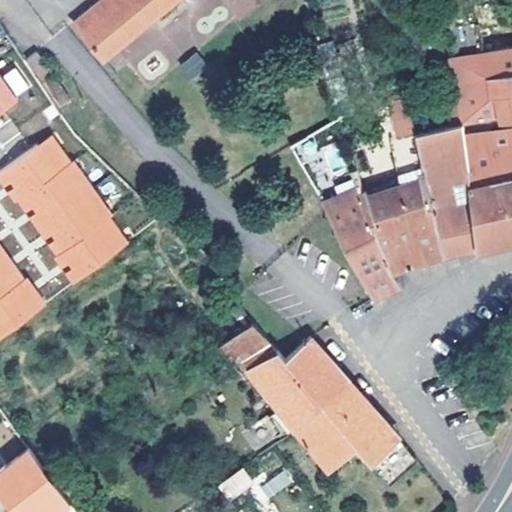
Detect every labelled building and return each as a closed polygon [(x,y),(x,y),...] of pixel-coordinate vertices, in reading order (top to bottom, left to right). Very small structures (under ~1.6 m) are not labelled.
[(253,0),(100,0),(73,22),(102,59),(174,0),(230,0),(239,11),(253,0)] [(461,0),(435,0),(443,35),(466,30),(461,0)] [(494,94),(499,118),(511,116),(511,48),(481,50),(487,74),(489,93),(494,94)] [(476,75),(487,74),(481,50),(472,51),(476,75)] [(191,80),(206,65),(194,52),(179,67),(191,80)] [(35,53),(24,60),(40,82),(50,75),(35,53)] [(3,75),(16,96),(29,88),(16,67),(3,75)] [(0,110),(16,99),(0,77),(0,110)] [(51,77),(41,84),(57,107),(67,99),(51,77)] [(396,177),(361,189),(391,270),(442,255),(423,169),(415,130),(413,130),(406,95),(390,97),(398,135),(388,138),(396,177)] [(415,130),(423,169),(442,255),(475,247),(467,183),(464,138),(458,109),(450,110),(451,122),(415,130)] [(502,132),(511,130),(511,116),(499,118),(502,132)] [(464,138),(467,183),(511,174),(511,130),(502,132),(464,138)] [(49,134),(36,143),(44,155),(57,146),(49,134)] [(36,143),(0,169),(0,180),(4,187),(9,183),(19,197),(16,198),(26,212),(31,208),(51,237),(46,240),(55,253),(58,252),(68,265),(63,269),(72,282),(113,251),(106,241),(119,231),(107,215),(96,223),(89,212),(102,203),(79,171),(66,180),(58,170),(69,162),(57,146),(44,155),(36,143)] [(354,168),(314,186),(328,213),(373,298),(400,287),(391,270),(361,189),(354,168)] [(511,174),(467,183),(475,247),(511,239),(511,174)] [(119,231),(106,241),(113,251),(126,241),(119,231)] [(0,329),(3,334),(43,304),(34,290),(29,293),(19,280),(22,278),(12,265),(7,268),(0,258),(0,329)] [(274,350),(251,322),(216,346),(228,361),(237,355),(245,367),(243,368),(273,403),(293,427),(349,381),(312,339),(309,337),(286,358),(277,348),(274,350)] [(349,381),(293,427),(328,467),(353,443),(389,485),(417,459),(349,381)] [(257,454),(293,427),(273,403),(236,432),(257,454)] [(0,511),(35,511),(63,491),(22,439),(0,455),(0,511)] [(254,481),(243,465),(218,483),(230,500),(254,481)] [(269,497),(293,481),(285,469),(261,485),(269,497)] [(251,511),(267,500),(254,481),(230,500),(239,511),(251,511)]
